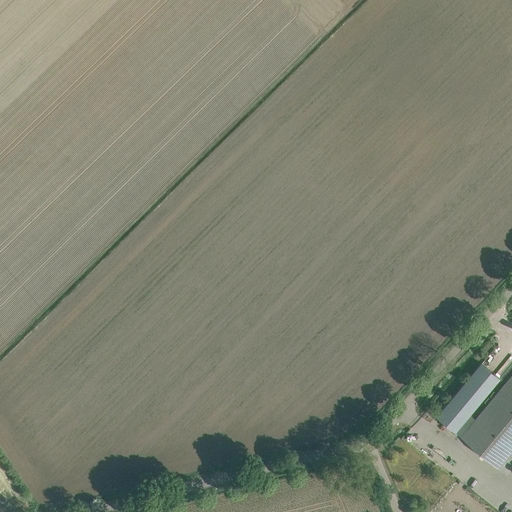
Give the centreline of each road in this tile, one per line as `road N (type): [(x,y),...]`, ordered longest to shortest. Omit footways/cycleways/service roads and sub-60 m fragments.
road 1 (unclassified): [(88,511),(368,443)]
road 2 (unclassified): [(368,443),(511,288)]
